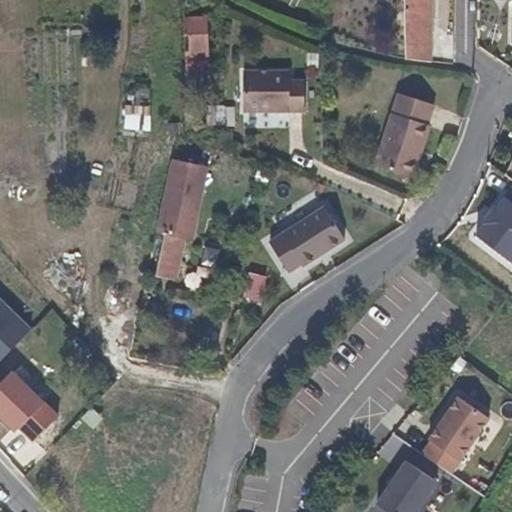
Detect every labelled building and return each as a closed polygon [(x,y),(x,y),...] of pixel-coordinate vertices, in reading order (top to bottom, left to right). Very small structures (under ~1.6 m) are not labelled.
[(404,0),(405,57),(429,59),(426,0),(404,0)] [(215,68),(212,18),(188,19),(189,36),(194,36),(195,52),(190,52),(191,69),(215,68)] [(294,75),(250,75),(250,114),(294,114),(294,75)] [(365,161),(402,176),(423,126),(420,125),(428,105),(394,91),(386,111),(365,161)] [(208,121),(230,125),(233,109),(211,105),(208,121)] [(124,106),(124,129),(146,129),(146,106),(124,106)] [(196,240),(212,170),(181,163),(165,233),(170,234),(160,275),(181,280),(190,239),(196,240)] [(511,203),(503,197),(474,234),(511,262),(511,203)] [(346,239),(326,207),(271,242),(289,271),(302,263),(303,266),(346,239)] [(97,244),(107,248),(117,224),(106,220),(97,244)] [(243,293),(249,268),(241,268),(235,292),(243,293)] [(0,296),(0,356),(30,325),(0,296)] [(161,335),(147,332),(141,352),(155,355),(161,335)] [(58,417),(14,372),(0,385),(0,423),(10,433),(18,426),(33,442),(58,417)] [(424,453),(453,472),(490,416),(459,396),(430,439),(432,440),(424,453)] [(379,504),(390,511),(414,511),(436,480),(408,460),(379,504)]
